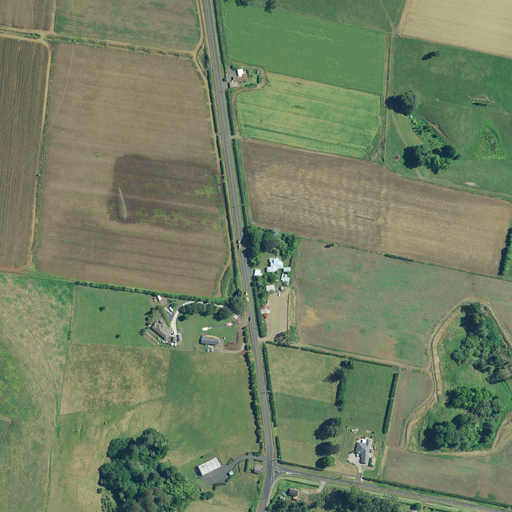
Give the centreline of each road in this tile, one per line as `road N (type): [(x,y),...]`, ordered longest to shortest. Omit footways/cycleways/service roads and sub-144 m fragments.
road 1 (tertiary): [(269,469),(206,0)]
road 2 (unclassified): [(501,511),(269,469)]
